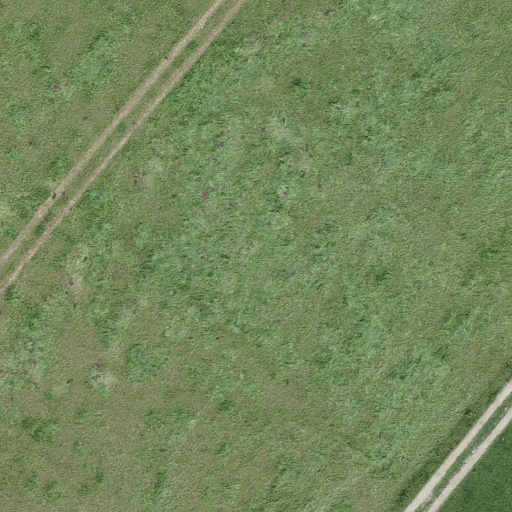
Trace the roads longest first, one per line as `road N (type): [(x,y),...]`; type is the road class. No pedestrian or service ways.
road 1 (track): [(238,0),(0,289)]
road 2 (track): [(427,511),(511,400)]
